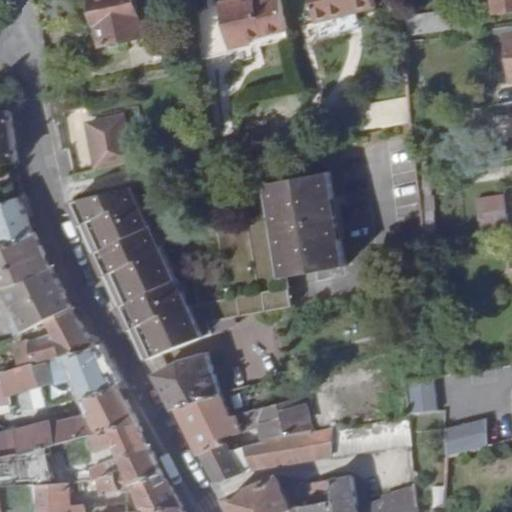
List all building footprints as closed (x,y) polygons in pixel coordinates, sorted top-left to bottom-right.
[(74,17),(72,0),(38,0),(41,24),(74,17)] [(160,3),(159,0),(94,0),(107,47),(147,35),(139,8),(160,3)] [(288,34),(279,0),(261,0),(255,2),(254,0),(227,0),(219,2),(229,47),(288,34)] [(311,0),(316,20),(374,7),(371,0),(311,0)] [(412,32),(452,27),(449,7),(410,12),(412,32)] [(511,24),(498,26),(499,38),(511,37),(511,24)] [(384,130),(414,123),(413,114),(411,98),(379,104),(384,130)] [(0,162),(20,160),(14,111),(0,113),(0,162)] [(131,115),(89,125),(98,169),(141,159),(131,115)] [(221,320),(292,306),(287,278),(345,267),(327,173),(268,184),(275,222),(162,245),(133,185),(73,198),(146,355),(210,334),(209,331),(207,323),(221,320)] [(475,193),(480,233),(507,229),(502,190),(475,193)] [(22,196),(0,201),(0,246),(35,237),(22,196)] [(426,212),(430,240),(440,239),(437,211),(426,212)] [(0,246),(0,287),(8,286),(19,284),(28,280),(54,267),(39,235),(35,237),(0,246)] [(8,286),(23,316),(67,293),(54,267),(28,280),(19,284),(8,286)] [(428,324),(437,324),(434,277),(401,284),(402,293),(426,289),(428,324)] [(71,309),(74,308),(67,293),(23,316),(16,320),(20,335),(47,321),(71,309)] [(23,367),(36,364),(96,347),(71,309),(47,321),(54,334),(30,340),(31,344),(18,348),(23,367)] [(222,328),(221,320),(207,323),(209,331),(222,328)] [(73,378),(82,403),(88,400),(117,386),(96,347),(36,364),(43,387),(73,378)] [(174,359),(154,369),(177,411),(221,391),(205,352),(174,359)] [(0,373),(0,458),(51,446),(93,436),(105,433),(138,423),(138,421),(117,386),(88,400),(93,412),(17,431),(8,398),(43,387),(36,364),(23,367),(3,373),(0,373)] [(436,414),(434,376),(406,380),(409,418),(436,414)] [(231,413),(221,391),(177,411),(194,441),(228,432),(261,426),(257,408),(231,413)] [(261,426),(264,441),(312,434),(304,398),(257,408),(261,426)] [(409,418),(334,431),(334,451),(334,457),(410,444),(409,418)] [(448,427),(451,453),(488,444),(481,419),(448,427)] [(105,433),(93,436),(98,452),(116,446),(120,456),(96,466),(104,495),(134,487),(144,511),(184,511),(164,473),(138,423),(105,433)] [(312,434),(264,441),(249,444),(254,469),(334,451),(334,431),(312,434)] [(228,432),(194,441),(197,446),(230,437),(228,432)] [(197,446),(216,478),(245,470),(234,446),(230,437),(197,446)] [(0,489),(37,486),(39,511),(128,511),(127,504),(88,508),(88,504),(74,506),(72,482),(58,483),(51,446),(0,458),(0,489)] [(292,510),(292,511),(415,511),(413,486),(384,496),(385,500),(358,508),(349,480),(334,483),(339,500),(319,504),(292,510)] [(339,500),(334,483),(313,487),(319,504),(339,500)] [(234,511),(283,511),(292,510),(283,494),(278,484),(223,492),(234,511)]
